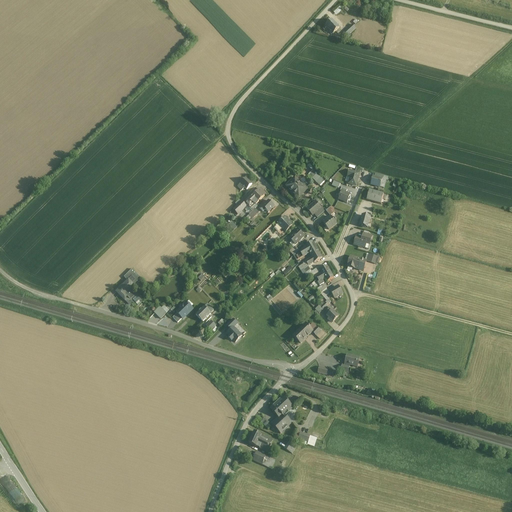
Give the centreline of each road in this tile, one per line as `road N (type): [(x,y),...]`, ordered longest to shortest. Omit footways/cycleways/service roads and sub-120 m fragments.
road 1 (unclassified): [(288,368),(304,364),(342,326),(351,292),(312,228),(240,158),(227,127),(244,96),(334,0)]
road 2 (unclassified): [(288,368),(41,294),(0,270)]
road 3 (track): [(351,292),(511,334)]
road 4 (unclassified): [(210,511),(246,423),(288,368)]
